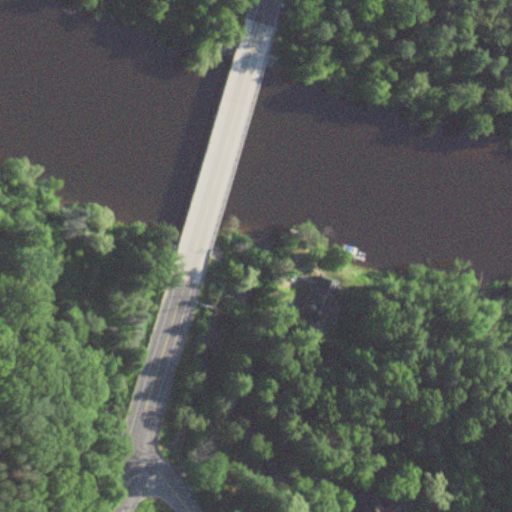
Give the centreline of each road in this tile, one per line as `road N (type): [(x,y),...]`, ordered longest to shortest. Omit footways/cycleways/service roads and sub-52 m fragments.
road 1 (tertiary): [(120,511),(186,271)]
road 2 (tertiary): [(186,271),(252,32)]
